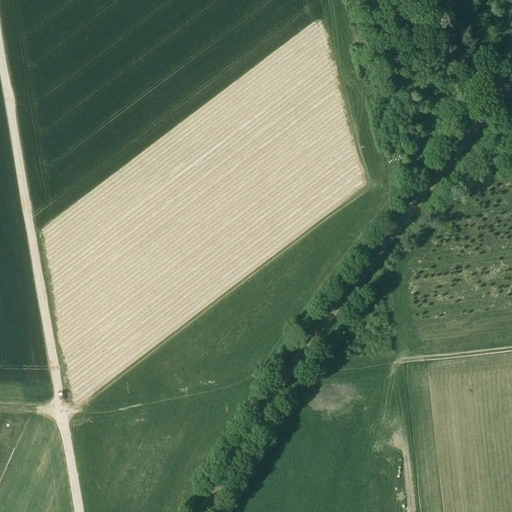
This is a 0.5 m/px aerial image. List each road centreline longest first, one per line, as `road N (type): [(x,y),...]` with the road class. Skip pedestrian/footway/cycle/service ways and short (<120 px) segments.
road 1 (track): [(260,384),(385,200),(340,0)]
road 2 (track): [(0,32),(64,413)]
road 3 (track): [(0,411),(55,414),(238,389)]
road 4 (track): [(316,374),(511,349)]
